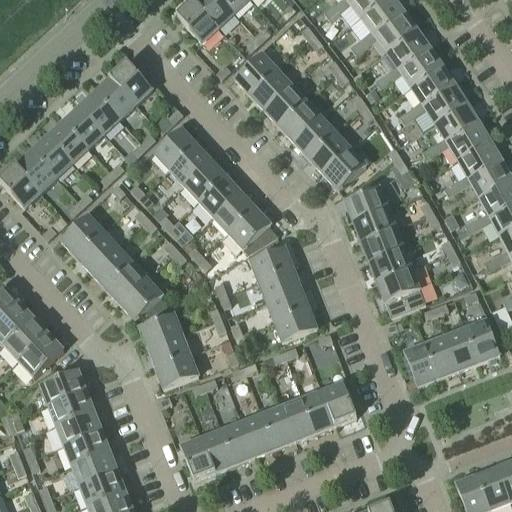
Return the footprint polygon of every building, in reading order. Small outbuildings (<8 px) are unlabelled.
[(234,18),(217,0),(199,0),(194,6),(219,33),(234,18)] [(251,3),(247,0),(217,0),(234,18),(251,3)] [(361,23),(390,0),(354,0),(348,5),(345,2),(334,10),(340,18),(351,9),(361,23)] [(374,40),(407,16),(399,5),(397,6),(392,1),(393,0),(390,0),(361,23),(371,36),(374,40)] [(219,33),(194,6),(177,21),(202,49),(219,33)] [(286,24),(295,16),(290,10),(281,18),(286,24)] [(330,26),(340,18),(334,10),(324,18),(330,26)] [(387,57),(420,34),(412,23),(410,24),(406,18),(408,17),(407,16),(374,40),(371,36),(360,44),(366,52),(377,44),(387,57)] [(315,41),(307,32),(301,37),(309,46),(315,41)] [(261,48),(270,39),(264,34),(256,42),(261,48)] [(399,75),(433,52),(425,41),(423,42),(419,36),(421,35),(420,34),(387,57),(397,71),(399,75)] [(322,50),(315,41),(309,46),(316,55),(322,50)] [(261,48),(256,42),(247,50),(252,56),(261,48)] [(355,60),(366,52),(360,44),(350,52),(355,60)] [(412,93),(445,70),(437,59),(436,60),(432,54),(433,53),(433,52),(399,75),(397,71),(386,79),(391,87),(402,79),(412,93)] [(277,75),(262,59),(235,84),(250,100),(277,75)] [(341,76),(334,66),(328,71),(335,80),(341,76)] [(152,95),(127,68),(110,83),(136,110),(152,95)] [(221,84),(230,76),(225,70),(216,78),(221,84)] [(457,88),(450,77),(448,78),(444,73),(446,71),(445,70),(412,93),(421,107),(424,111),(457,88)] [(265,116),(292,91),(277,75),(250,100),(265,116)] [(348,85),(341,76),(335,80),(342,90),(348,85)] [(380,94),(391,87),(386,79),(375,86),(380,94)] [(136,110),(110,83),(94,97),(120,125),(136,110)] [(435,129),(469,107),(462,96),(460,97),(456,91),(458,90),(457,88),(424,111),(421,107),(410,114),(415,122),(426,115),(435,129)] [(279,132),(306,107),(292,91),(265,116),(279,132)] [(120,125),(94,97),(79,112),(104,139),(120,125)] [(367,111),(360,102),(353,106),(360,116),(367,111)] [(294,148),(321,122),(306,107),(279,132),(294,148)] [(447,147),(481,125),(474,114),(472,116),(468,110),(470,108),(469,107),(435,129),(444,143),(447,147)] [(374,121),(367,111),(360,116),(367,126),(374,121)] [(104,139),(79,112),(63,127),(88,154),(104,139)] [(174,128),(183,120),(177,114),(168,122),(174,128)] [(415,122),(410,114),(399,121),(404,129),(415,122)] [(309,164),(336,138),(321,122),(294,148),(309,164)] [(458,165),(492,144),(486,133),(484,134),(480,128),(482,127),(481,125),(447,147),(444,143),(433,150),(438,158),(450,151),(458,165)] [(88,154),(63,127),(47,141),(73,168),(88,154)] [(169,175),(196,150),(181,134),(154,159),(169,175)] [(323,179),(351,154),(336,138),(309,164),(323,179)] [(147,153),(155,145),(150,139),(141,147),(147,153)] [(73,168),(47,141),(31,156),(57,183),(73,168)] [(469,184),(504,164),(497,152),(495,153),(491,147),(494,146),(492,144),(458,165),(467,180),(469,184)] [(138,162),(147,153),(141,147),(132,156),(138,162)] [(184,191),(211,166),(196,150),(169,175),(184,191)] [(426,166),(438,158),(433,150),(421,157),(426,166)] [(339,196),(366,170),(351,154),(323,179),(339,196)] [(401,164),(395,154),(388,158),(395,169),(401,164)] [(57,183),(31,156),(16,171),(41,198),(57,183)] [(408,175),(401,164),(395,169),(401,179),(408,175)] [(480,203),(511,184),(511,177),(508,171),(506,173),(503,167),(505,165),(504,164),(469,184),(467,180),(455,187),(460,195),(471,188),(480,203)] [(198,207),(226,182),(211,166),(184,191),(198,207)] [(115,183),(124,175),(118,169),(109,177),(115,183)] [(41,198),(16,171),(0,185),(0,187),(24,213),(41,198)] [(106,191),(115,183),(109,177),(101,185),(106,191)] [(213,223),(240,197),(226,182),(198,207),(213,223)] [(490,222),(511,209),(511,184),(480,203),(488,218),(490,222)] [(460,195),(455,187),(443,193),(448,202),(460,195)] [(144,198),(136,189),(130,195),(138,204),(144,198)] [(125,198),(117,190),(111,195),(119,204),(125,198)] [(388,214),(379,192),(345,206),(353,227),(388,214)] [(228,238),(255,213),(240,197),(213,223),(228,238)] [(83,212),(92,204),(87,198),(78,206),(83,212)] [(152,207),(144,198),(138,204),(146,212),(152,207)] [(74,220),(83,212),(78,206),(69,214),(74,220)] [(433,218),(427,207),(420,211),(426,221),(433,218)] [(500,241),(511,234),(511,209),(490,222),(488,218),(476,224),(480,232),(492,226),(500,241)] [(243,255),(270,230),(255,213),(228,238),(243,255)] [(395,233),(388,214),(353,227),(361,247),(395,233)] [(148,224),(140,215),(134,220),(143,229),(148,224)] [(439,228),(433,218),(426,221),(432,232),(439,228)] [(76,262),(103,236),(88,220),(61,245),(76,262)] [(174,230),(165,221),(159,227),(168,235),(174,230)] [(151,238),(157,233),(148,224),(143,229),(151,238)] [(480,232),(476,224),(464,230),(468,239),(480,232)] [(182,239),(174,230),(168,235),(176,244),(182,239)] [(47,245),(56,237),(51,232),(42,240),(47,245)] [(403,254),(395,233),(361,247),(369,267),(403,254)] [(511,259),(511,234),(500,241),(508,256),(510,260),(511,259)] [(90,277),(117,252),(103,236),(76,262),(90,277)] [(454,256),(448,245),(441,249),(447,260),(454,256)] [(178,255),(170,247),(164,252),(172,261),(178,255)] [(105,293),(132,268),(117,252),(90,277),(105,293)] [(203,262),(195,253),(189,258),(197,267),(203,262)] [(293,273),(290,265),(285,253),(250,266),(258,287),(293,273)] [(377,287),(411,273),(403,254),(369,267),(377,287)] [(180,270),(185,265),(186,264),(178,255),(172,261),(180,270)] [(460,266),(454,256),(447,260),(453,270),(460,266)] [(511,259),(510,260),(508,256),(496,262),(500,271),(511,264),(511,259)] [(211,270),(206,265),(203,262),(197,267),(205,276),(211,270)] [(500,271),(496,262),(484,268),(488,277),(500,271)] [(120,309),(147,284),(132,268),(105,293),(120,309)] [(301,294),(293,273),(258,287),(266,308),(301,294)] [(385,308),(419,294),(411,273),(377,287),(385,308)] [(135,326),(162,301),(147,284),(120,309),(135,326)] [(227,300),(222,288),(215,291),(219,303),(227,300)] [(0,324),(21,305),(15,298),(10,298),(3,291),(0,293),(0,324)] [(309,314),(301,294),(266,308),(274,327),(309,314)] [(425,310),(419,294),(385,308),(391,323),(425,310)] [(478,304),(475,297),(464,301),(467,309),(478,304)] [(231,310),(227,300),(219,303),(223,313),(231,310)] [(511,312),(511,301),(502,306),(506,315),(511,312)] [(0,347),(3,351),(33,323),(27,317),(28,312),(21,305),(0,324),(0,347)] [(448,316),(445,308),(434,313),(437,320),(448,316)] [(221,325),(217,313),(209,316),(214,327),(221,325)] [(437,320),(434,313),(423,317),(426,325),(437,320)] [(317,334),(309,314),(274,327),(282,348),(317,334)] [(182,340),(174,319),(139,333),(147,353),(182,340)] [(18,367),(51,336),(44,329),(39,329),(33,323),(3,351),(18,367)] [(225,336),(221,325),(214,327),(218,339),(225,336)] [(499,360),(486,325),(465,333),(478,368),(499,360)] [(242,339),(238,328),(230,331),(235,342),(242,339)] [(398,336),(395,328),(384,333),(387,340),(398,336)] [(478,368),(465,333),(445,341),(458,376),(478,368)] [(33,383),(63,355),(57,349),(57,343),(51,336),(18,367),(33,383)] [(247,351),(242,339),(235,342),(239,353),(247,351)] [(332,347),(329,339),(318,344),(321,351),(332,347)] [(190,360),(182,340),(147,353),(155,373),(190,360)] [(458,376),(445,341),(424,349),(438,384),(458,376)] [(438,384),(424,349),(404,357),(417,392),(438,384)] [(298,360),(295,352),(284,357),(287,364),(298,360)] [(238,368),(234,357),(226,360),(231,371),(238,368)] [(287,364),(284,357),(272,361),(275,369),(287,364)] [(163,394),(198,381),(190,360),(155,373),(163,394)] [(257,376),(255,368),(243,373),(246,380),(257,376)] [(246,380),(243,373),(232,377),(235,384),(246,380)] [(89,395),(86,386),(81,384),(78,375),(40,390),(48,411),(89,395)] [(217,391),(214,384),(203,388),(206,396),(217,391)] [(356,422),(343,387),(322,396),(335,430),(356,422)] [(206,396),(203,388),(192,393),(195,400),(206,396)] [(94,416),(91,408),(93,404),(89,395),(48,411),(56,431),(94,416)] [(335,430),(322,396),(302,404),(315,438),(335,430)] [(171,409),(169,402),(158,406),(160,413),(171,409)] [(315,438),(302,404),(282,411),(295,446),(315,438)] [(295,446),(282,411),(261,419),(275,454),(295,446)] [(19,422),(17,415),(1,422),(4,428),(11,425),(19,422)] [(105,435),(102,426),(97,424),(94,416),(56,431),(64,451),(105,435)] [(275,454),(261,419),(241,427),(255,462),(275,454)] [(24,434),(19,422),(11,425),(16,437),(24,434)] [(16,437),(11,425),(4,428),(8,440),(16,437)] [(255,462),(241,427),(221,435),(235,470),(255,462)] [(110,457),(106,449),(109,444),(105,435),(64,451),(72,472),(110,457)] [(235,470),(221,435),(201,443),(215,477),(235,470)] [(215,477),(201,443),(180,451),(194,486),(215,477)] [(35,462),(31,451),(22,454),(27,466),(35,462)] [(21,468),(17,456),(8,459),(13,471),(21,468)] [(121,475),(117,467),(113,464),(110,457),(72,472),(79,491),(121,475)] [(40,474),(35,462),(27,466),(32,477),(40,474)] [(511,506),(511,466),(497,472),(510,507),(511,506)] [(26,479),(21,468),(13,471),(18,482),(26,479)] [(497,511),(510,507),(497,472),(476,480),(488,511),(497,511)] [(125,497),(122,489),(124,484),(121,475),(79,491),(87,511),(125,497)] [(488,511),(476,480),(455,489),(464,511),(488,511)] [(51,503),(46,491),(38,494),(43,506),(51,503)] [(37,508),(33,496),(24,499),(29,511),(37,508)] [(135,511),(133,507),(128,505),(125,497),(87,511),(135,511)] [(54,511),(51,503),(43,506),(45,511),(54,511)]
